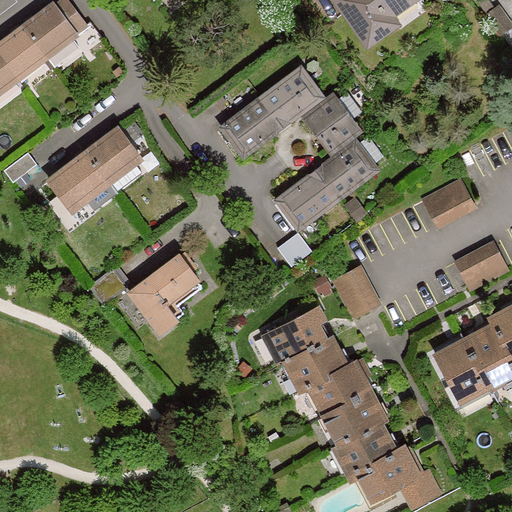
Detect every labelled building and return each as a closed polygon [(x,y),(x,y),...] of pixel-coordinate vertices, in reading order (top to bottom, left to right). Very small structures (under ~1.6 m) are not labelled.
[(25,27),(48,59),(79,36),(77,32),(87,25),(68,0),(66,0),(58,6),(56,4),(25,27)] [(418,0),(334,0),(369,49),(401,26),(395,17),(418,0)] [(48,59),(25,27),(0,45),(0,54),(19,80),(48,59)] [(0,94),(19,80),(0,54),(0,94)] [(305,67),(264,98),(288,129),(305,116),(328,98),(305,67)] [(328,98),(305,116),(336,157),(359,139),(367,134),(336,93),(328,98)] [(247,159),(288,129),(264,98),(224,128),(247,159)] [(121,128),(88,152),(112,184),(145,160),(121,128)] [(318,170),(342,201),(382,171),(359,139),(336,157),(318,170)] [(75,212),(112,184),(88,152),(50,180),(75,212)] [(37,164),(28,153),(5,170),(13,182),(37,164)] [(342,201),(318,170),(278,200),(301,231),(342,201)] [(464,181),(429,200),(443,228),(478,209),(464,181)] [(299,234),(279,249),(293,268),(313,253),(299,234)] [(493,243),(456,261),(470,288),(507,269),(493,243)] [(201,282),(181,255),(130,294),(161,336),(180,321),(169,306),(201,282)] [(383,305),(364,268),(338,282),(356,319),(383,305)] [(128,287),(114,269),(91,286),(104,305),(128,287)] [(511,301),(487,314),(490,320),(502,344),(507,342),(511,352),(511,301)] [(274,364),(279,362),(325,338),(317,322),(324,318),(317,305),(258,335),(274,364)] [(490,320),(460,335),(486,387),(511,373),(511,352),(507,342),(502,344),(490,320)] [(295,393),(303,389),(324,378),(321,372),(344,361),(331,335),(325,338),(279,362),(295,393)] [(460,335),(433,349),(458,400),(486,387),(460,335)] [(303,389),(318,417),(370,391),(353,356),(344,361),(321,372),(324,378),(303,389)] [(318,417),(332,444),(381,421),(385,419),(370,391),(318,417)] [(327,446),(342,475),(366,462),(365,459),(393,445),(381,421),(332,444),(327,446)] [(401,441),(393,445),(365,459),(366,462),(342,475),(346,482),(353,479),(369,509),(395,495),(392,490),(399,487),(409,507),(440,492),(428,468),(417,473),(401,441)]
